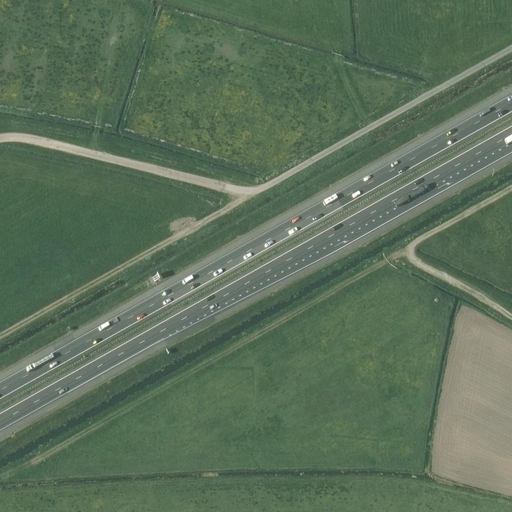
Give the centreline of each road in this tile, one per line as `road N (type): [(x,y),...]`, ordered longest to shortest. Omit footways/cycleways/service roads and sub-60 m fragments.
road 1 (motorway): [(511,102),(0,390)]
road 2 (motorway): [(0,422),(511,135)]
road 3 (unclassified): [(252,194),(511,48)]
road 4 (unclassified): [(0,336),(252,194)]
road 5 (track): [(511,320),(397,251),(511,187)]
road 6 (unclassified): [(252,194),(0,138)]
